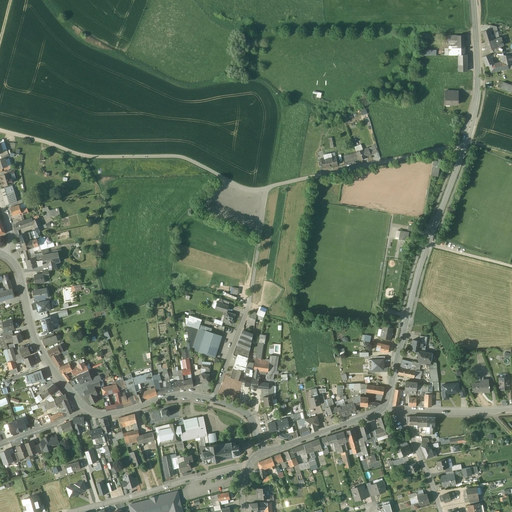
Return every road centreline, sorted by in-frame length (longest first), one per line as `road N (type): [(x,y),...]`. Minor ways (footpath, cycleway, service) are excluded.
road 1 (tertiary): [(383,407),(418,271),(476,102),(472,0)]
road 2 (track): [(47,0),(79,36),(184,88),(250,80),(271,88),(285,111),(269,186)]
road 3 (track): [(268,186),(250,189),(183,157),(86,157),(0,130)]
road 4 (track): [(426,30),(238,29),(215,23),(196,0)]
road 5 (residential): [(86,408),(33,339),(18,270),(6,256)]
road 6 (residential): [(249,466),(92,507)]
road 7 (tertiary): [(260,454),(383,407)]
road 8 (residential): [(211,399),(174,395),(101,414),(86,408)]
